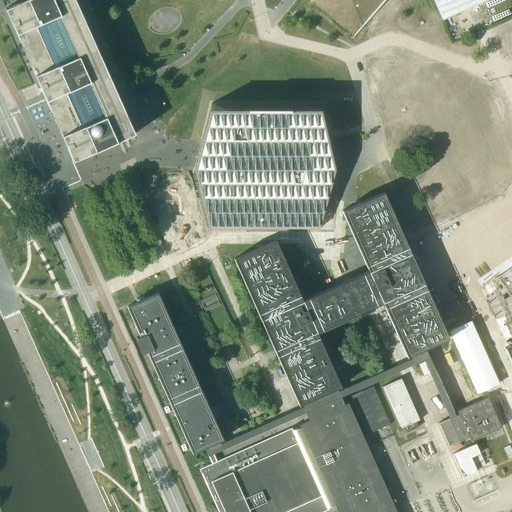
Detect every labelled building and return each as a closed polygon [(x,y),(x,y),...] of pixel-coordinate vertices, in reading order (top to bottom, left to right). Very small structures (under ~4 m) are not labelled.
[(24,0),(5,9),(44,96),(73,161),(75,165),(106,151),(105,147),(135,134),(122,105),(117,93),(75,0),(24,0)] [(383,0),(311,0),(307,5),(350,41),(383,0)] [(434,0),(443,20),(487,0),(434,0)] [(195,167),(192,177),(208,230),(246,230),(246,229),(289,229),(289,230),(318,230),(332,173),(335,161),(334,155),(331,142),(331,140),(326,115),(327,115),(326,112),(324,103),(211,102),(202,139),(198,156),(195,167)] [(298,405),(301,404),(308,420),(298,425),(300,427),(292,430),(291,428),(290,429),(216,461),(209,444),(222,438),(218,428),(157,293),(157,292),(146,297),(136,302),(126,306),(140,337),(137,338),(137,339),(142,352),(143,352),(143,351),(146,349),(191,451),(192,453),(204,447),(211,463),(199,469),(218,511),(321,511),(327,510),(328,510),(327,508),(335,506),(337,511),(400,511),(394,498),(391,499),(351,409),(356,407),(368,435),(390,425),(373,387),(351,397),(354,403),(349,406),(348,403),(344,404),(337,388),(340,386),(316,332),(383,303),(407,357),(410,355),(414,364),(424,360),(449,418),(438,423),(449,446),(469,437),(471,440),(501,427),(499,423),(487,396),(457,410),(459,414),(455,415),(425,348),(440,342),(448,338),(425,284),(411,252),(383,192),(342,211),(368,271),(311,296),(302,300),(299,294),(275,240),(233,259),(298,405)] [(497,267),(494,269),(489,272),(486,274),(488,277),(482,280),(482,281),(483,283),(480,284),(482,289),(478,291),(496,332),(500,339),(511,367),(511,255),(510,257),(510,258),(509,258),(503,263),(500,265),(497,267)] [(208,309),(223,303),(218,292),(203,298),(208,309)] [(426,418),(434,415),(421,386),(419,387),(414,376),(408,378),(426,418)] [(416,421),(419,420),(401,378),(382,386),(400,428),(404,426),(407,432),(418,427),(416,421)] [(243,392),(249,389),(245,380),(239,382),(243,392)] [(235,418),(229,421),(234,432),(240,430),(235,418)] [(476,442),(453,452),(463,475),(476,469),(471,455),(480,452),(476,442)] [(433,511),(426,494),(406,503),(409,511),(433,511)]
